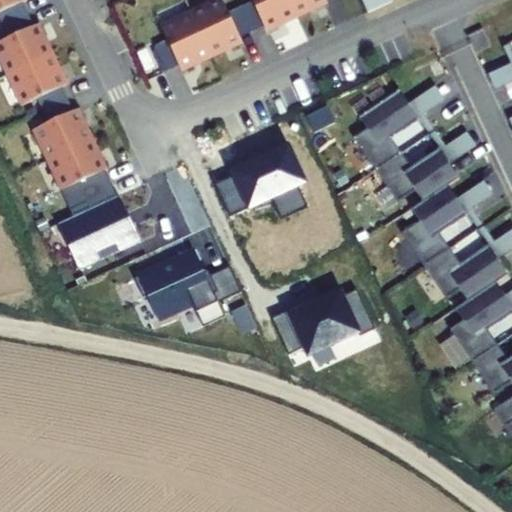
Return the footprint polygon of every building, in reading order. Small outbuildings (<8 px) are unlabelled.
[(0,0),(0,18),(3,26),(27,14),(22,2),(25,0),(0,0)] [(296,17),(288,0),(251,0),(252,2),(240,7),(251,32),(264,26),(266,31),(296,17)] [(288,0),(296,17),(324,4),(322,0),(288,0)] [(391,0),(360,0),(366,13),(392,2),(391,0)] [(251,32),(240,7),(227,13),(222,1),(192,15),(211,57),(241,43),(239,38),(251,32)] [(0,42),(0,53),(10,74),(37,61),(53,54),(39,24),(33,27),(27,14),(3,26),(9,38),(0,42)] [(211,57),(192,15),(162,29),(167,40),(155,46),(166,71),(179,65),(182,71),(211,57)] [(37,61),(10,74),(24,104),(37,98),(43,110),(57,104),(67,99),(61,87),(67,84),(53,54),(37,61)] [(366,130),(353,139),(397,203),(414,192),(421,203),(410,210),(419,223),(402,234),(445,299),(458,290),(466,301),(454,310),(463,322),(450,331),(493,394),(510,383),(511,385),(511,398),(493,411),(511,439),(511,359),(507,362),(486,331),(496,321),(498,323),(511,313),(511,310),(495,285),(507,276),(487,247),(471,258),(473,260),(459,266),(438,235),(448,224),(450,227),(466,216),(447,188),(458,180),(438,151),(423,162),(424,165),(410,170),(389,140),(399,129),(402,131),(417,121),(397,91),(358,118),(366,130)] [(57,104),(43,110),(49,123),(35,129),(49,159),(93,139),(78,109),(73,111),(67,99),(57,104)] [(399,129),(389,140),(402,131),(399,129)] [(93,139),(49,159),(63,189),(77,183),(83,196),(107,184),(101,172),(107,169),(93,139)] [(424,165),(423,162),(410,170),(424,165)] [(448,224),(438,235),(450,227),(448,224)] [(473,260),(471,258),(459,266),(473,260)] [(496,321),(486,331),(498,323),(496,321)]
